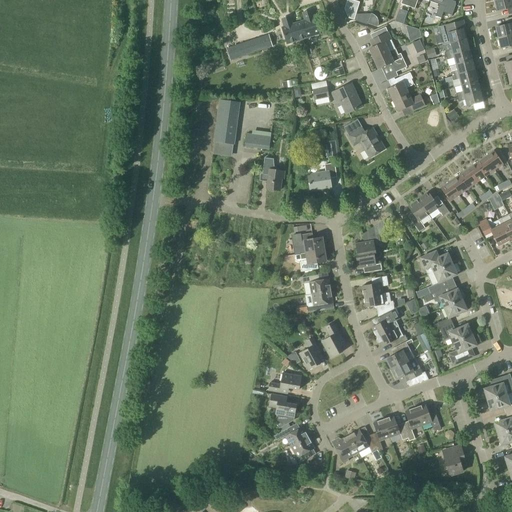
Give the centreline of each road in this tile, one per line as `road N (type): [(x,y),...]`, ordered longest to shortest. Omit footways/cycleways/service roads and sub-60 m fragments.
road 1 (primary): [(97,511),(152,198),(171,0)]
road 2 (residential): [(333,0),(417,164)]
road 3 (residential): [(387,400),(321,432),(316,425),(313,403),(323,379),(365,356)]
road 4 (residential): [(365,356),(336,219)]
road 5 (residential): [(478,508),(483,462),(454,377)]
road 6 (residential): [(500,358),(480,269),(511,255)]
